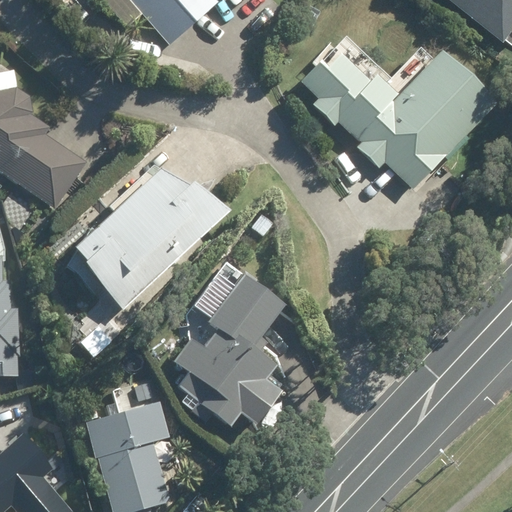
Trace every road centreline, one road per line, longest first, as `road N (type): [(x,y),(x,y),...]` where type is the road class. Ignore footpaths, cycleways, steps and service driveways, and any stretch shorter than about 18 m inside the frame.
road 1 (residential): [(393,444),(364,402),(338,251),(295,165),(235,123),(100,92),(62,69),(0,5)]
road 2 (primary): [(511,313),(393,444)]
